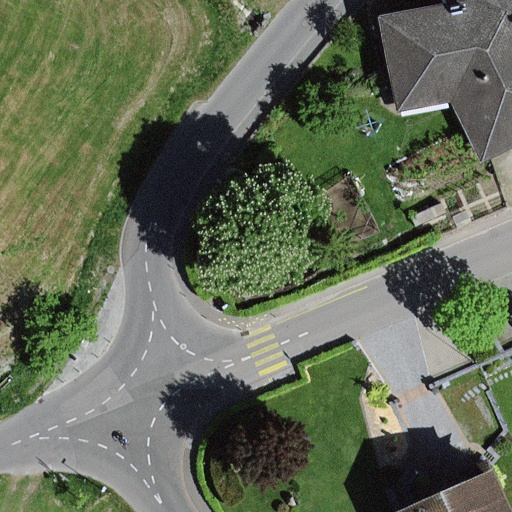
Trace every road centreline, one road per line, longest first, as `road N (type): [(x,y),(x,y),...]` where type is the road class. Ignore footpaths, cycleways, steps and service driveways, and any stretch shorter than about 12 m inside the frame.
road 1 (residential): [(149,409),(154,314),(144,252),(156,209),(178,167),(322,0)]
road 2 (residential): [(511,246),(149,409)]
road 3 (residential): [(149,409),(0,473)]
